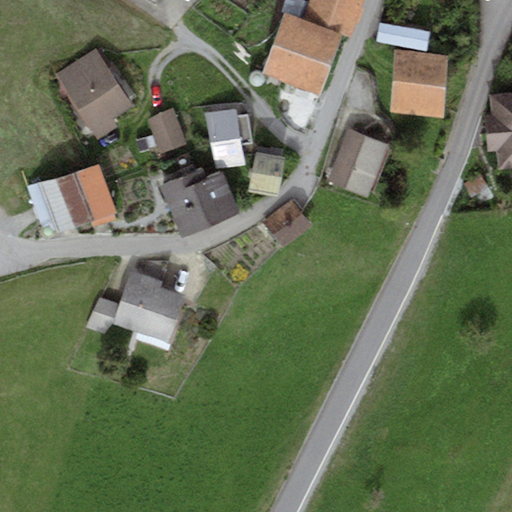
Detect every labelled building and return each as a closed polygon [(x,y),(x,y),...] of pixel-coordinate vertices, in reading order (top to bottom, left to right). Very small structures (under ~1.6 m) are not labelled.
[(362,0),(309,0),(305,15),(342,28),(352,31),(362,0)] [(342,28),(305,15),(284,8),(262,70),(321,88),(342,28)] [(379,20),(376,40),(428,47),(431,26),(379,20)] [(96,46),(57,73),(97,136),(119,123),(114,114),(134,103),(96,46)] [(396,46),(390,107),(445,112),(447,49),(396,46)] [(511,85),(490,89),(493,112),(484,113),(488,145),(497,144),(499,162),(511,160),(511,85)] [(173,106),(148,116),(159,151),(187,141),(173,106)] [(237,111),(237,106),(206,111),(215,164),(246,161),(242,142),(254,140),(248,109),(237,111)] [(386,141),(349,126),(329,180),(367,193),(386,141)] [(285,151),(256,147),(248,186),(278,190),(285,151)] [(40,179),(26,184),(43,231),(118,209),(99,159),(62,172),(58,160),(36,167),(40,179)] [(180,230),(239,205),(223,165),(206,171),(203,162),(159,181),(180,230)] [(292,197),(263,220),(283,246),(314,222),(292,197)] [(162,278),(131,267),(119,302),(99,296),(85,326),(104,333),(112,322),(170,342),(185,292),(160,284),(162,278)]
